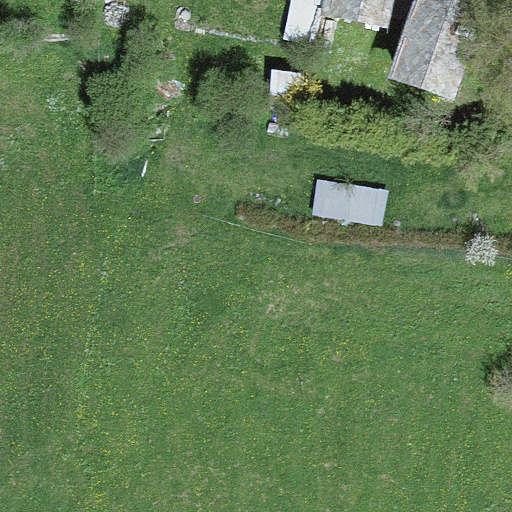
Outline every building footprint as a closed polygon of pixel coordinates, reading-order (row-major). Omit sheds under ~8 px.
[(368,37),(373,0),(298,0),(294,26),(368,37)] [(400,0),(374,90),(435,108),(466,0),(400,0)] [(237,46),(187,45),(186,87),(236,89),(237,46)] [(251,96),(273,102),(286,54),(264,48),(251,96)] [(288,174),(365,196),(385,131),(307,108),(288,174)]
